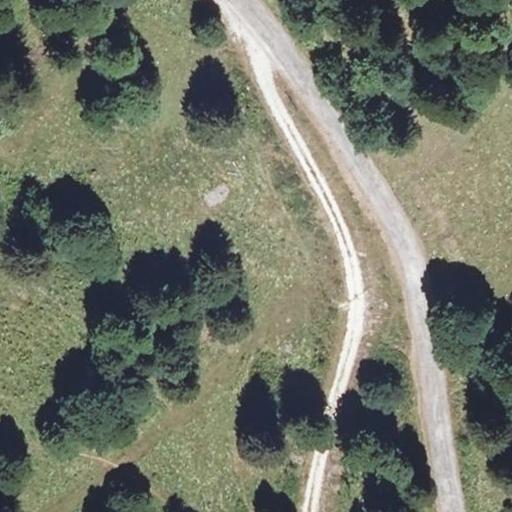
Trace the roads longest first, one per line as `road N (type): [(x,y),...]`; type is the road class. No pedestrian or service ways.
road 1 (unclassified): [(246,0),(360,162),(416,270),(453,511)]
road 2 (track): [(307,511),(357,283),(323,199),(219,0)]
